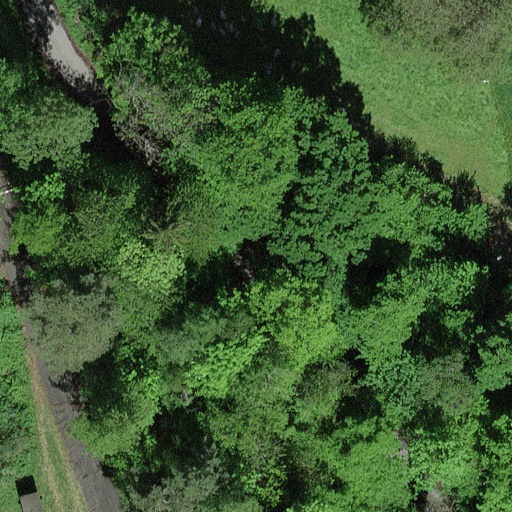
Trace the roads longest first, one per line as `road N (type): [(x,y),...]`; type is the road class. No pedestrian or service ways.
road 1 (track): [(42,0),(73,66),(437,511)]
road 2 (track): [(104,511),(0,227)]
